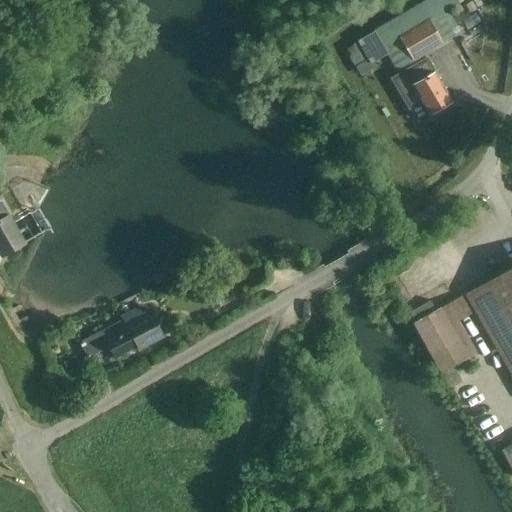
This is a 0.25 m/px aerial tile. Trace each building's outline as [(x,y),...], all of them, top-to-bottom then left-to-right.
[(428,20),(399,38),(412,61),(422,55),(442,43),(428,20)] [(352,46),(346,49),(346,50),(349,55),(357,51),(354,45),(352,46)] [(371,69),(365,59),(355,66),(356,67),(361,75),(371,69)] [(398,76),(392,80),(418,123),(430,117),(429,115),(451,103),(433,74),(430,76),(428,72),(431,70),(426,61),(398,76)] [(0,264),(4,258),(2,257),(24,244),(0,202),(0,264)] [(511,372),(511,267),(467,294),(511,372)] [(445,306),(414,324),(442,373),(449,387),(461,380),(453,367),(473,355),(454,322),(470,313),(461,297),(445,306)] [(430,301),(409,313),(414,321),(435,310),(430,301)] [(99,332),(79,343),(88,360),(108,349),(114,360),(136,348),(138,351),(163,338),(150,313),(125,327),(127,330),(105,342),(99,332)] [(74,357),(62,363),(70,377),(82,371),(74,357)] [(511,445),(501,451),(511,471),(511,445)]
